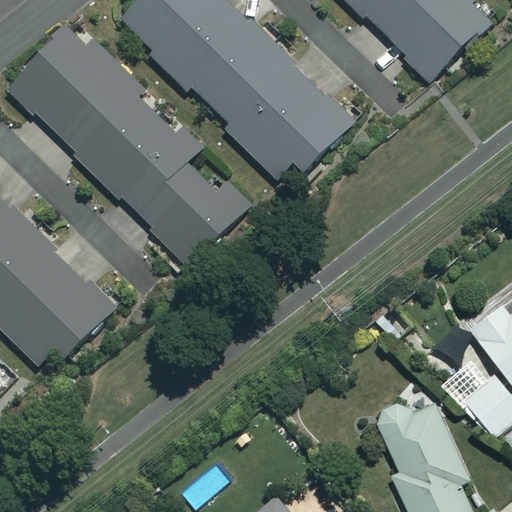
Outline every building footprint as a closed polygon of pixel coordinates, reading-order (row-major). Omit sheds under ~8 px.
[(353,122),(226,0),(136,0),(119,18),(154,52),(150,56),(187,92),(191,88),(229,125),(224,130),(276,180),(292,164),(302,174),(353,122)] [(346,0),(432,82),(495,15),(479,0),(346,0)] [(145,92),(71,23),(8,91),(76,155),(74,158),(191,267),(251,203),(224,178),(214,189),(187,163),(203,146),(181,125),(174,132),(139,99),(145,92)] [(10,210),(0,200),(0,329),(45,375),(113,309),(12,207),(10,210)] [(511,309),(507,313),(500,304),(467,328),(511,388),(511,386),(511,309)] [(511,426),(511,398),(494,376),(463,402),(495,441),(511,426)] [(470,511),(458,485),(465,481),(433,409),(415,417),(411,408),(377,424),(399,474),(389,478),(403,511),(491,511),(486,507),(480,511),(470,511)] [(511,432),(503,440),(511,450),(511,432)] [(286,511),(277,500),(262,511),(286,511)]
